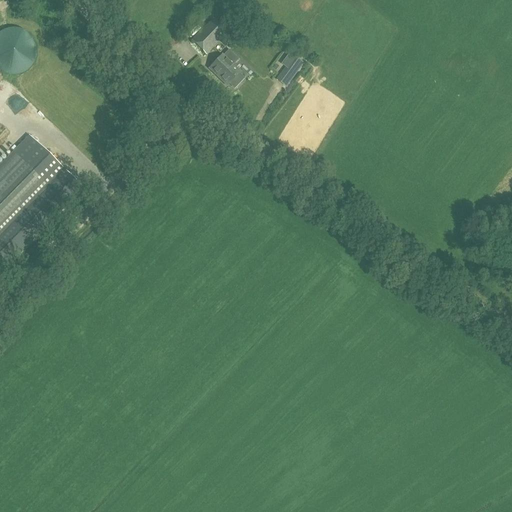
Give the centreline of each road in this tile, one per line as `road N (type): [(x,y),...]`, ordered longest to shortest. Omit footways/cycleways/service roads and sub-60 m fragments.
road 1 (unclassified): [(511,329),(326,186),(186,107)]
road 2 (unclassified): [(0,304),(186,107)]
road 3 (unclassified): [(186,107),(72,0)]
